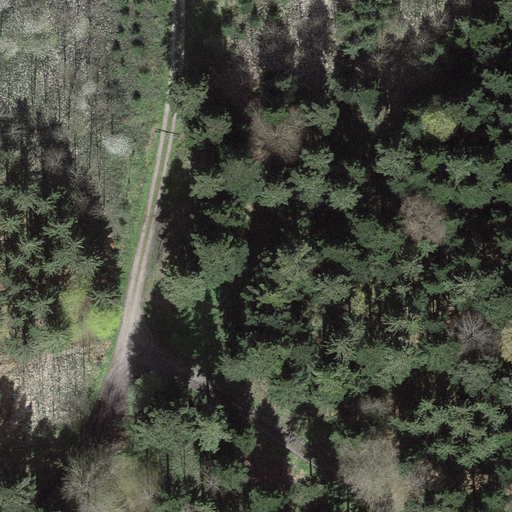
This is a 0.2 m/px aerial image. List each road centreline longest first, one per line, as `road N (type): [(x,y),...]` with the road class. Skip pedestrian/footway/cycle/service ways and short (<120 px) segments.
road 1 (track): [(174,0),(174,90),(130,353),(98,453),(98,511)]
road 2 (track): [(383,143),(130,353)]
road 3 (track): [(130,353),(237,411),(378,511)]
road 4 (track): [(511,35),(383,143)]
